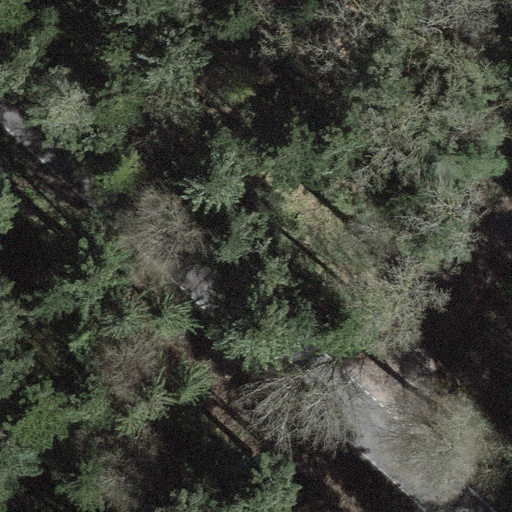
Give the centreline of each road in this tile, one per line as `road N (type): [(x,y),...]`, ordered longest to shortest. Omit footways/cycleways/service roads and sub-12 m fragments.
road 1 (tertiary): [(0,91),(461,511)]
road 2 (track): [(511,190),(368,428)]
